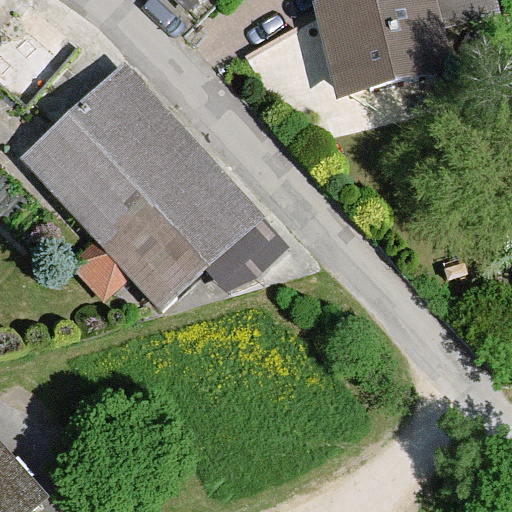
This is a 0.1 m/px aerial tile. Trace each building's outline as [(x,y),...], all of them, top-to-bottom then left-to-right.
[(178,0),(186,9),(195,0),(178,0)] [(446,74),(428,0),(362,0),(364,5),(321,16),(340,92),(368,85),(370,93),(446,74)] [(490,0),(448,0),(453,17),(492,7),(490,0)] [(257,224),(123,76),(27,163),(162,311),(257,224)] [(0,511),(60,511),(61,511),(0,441),(0,511)]
